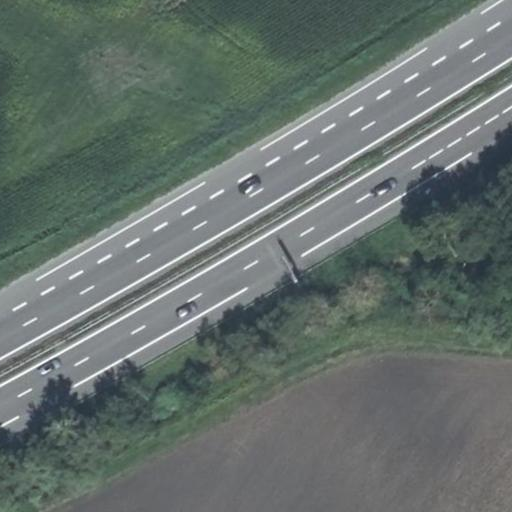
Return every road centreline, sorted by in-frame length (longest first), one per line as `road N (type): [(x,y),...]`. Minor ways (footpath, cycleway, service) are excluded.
road 1 (motorway): [(511,35),(0,336)]
road 2 (motorway): [(0,404),(511,103)]
